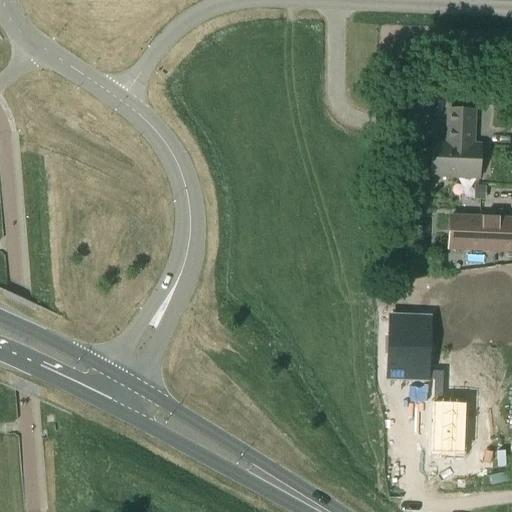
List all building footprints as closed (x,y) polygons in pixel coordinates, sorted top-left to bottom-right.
[(474,111),(448,110),(447,136),(449,136),(448,144),(432,143),(431,176),(478,178),(479,145),(472,145),(474,111)] [(484,187),(473,187),(473,201),(484,201),(484,187)] [(511,219),(465,217),(449,217),(448,249),(511,251),(511,219)] [(429,317),(389,315),(387,379),(427,381),(429,317)] [(456,456),(457,423),(448,423),(448,397),(431,396),(430,423),(429,423),(428,456),(456,456)]
